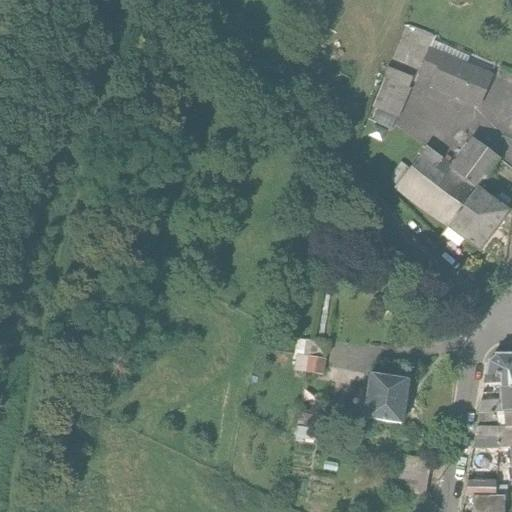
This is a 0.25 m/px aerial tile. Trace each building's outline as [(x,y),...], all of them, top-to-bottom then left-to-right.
[(289,33),(278,54),(297,67),(288,82),(286,84),(296,89),(306,72),(309,74),(321,80),(322,81),(326,74),(322,71),(323,70),(302,59),(301,58),(308,44),(289,33)] [(428,49),(416,77),(430,83),(427,90),(477,111),(492,77),(465,66),(468,59),(445,49),(431,43),(429,50),(428,49)] [(382,75),(385,69),(386,67),(373,62),(369,70),(382,75)] [(386,70),(385,69),(381,80),(383,81),(371,110),(376,113),(371,123),(389,131),(394,120),(397,121),(410,91),(407,90),(411,80),(386,70)] [(408,171),(395,188),(392,191),(398,196),(420,213),(445,231),(476,189),(477,191),(499,161),(470,141),(450,168),(440,161),(424,149),(408,171)] [(395,188),(408,171),(399,164),(386,181),(395,188)] [(476,189),(445,231),(478,256),(509,215),(477,191),(476,189)] [(295,341),(292,358),(295,358),(292,372),(321,378),(323,361),(322,361),(324,345),(304,342),(295,341)] [(491,410),(511,400),(511,355),(500,352),(486,365),(482,387),(491,410)] [(367,376),(359,421),(400,427),(407,382),(367,376)] [(498,430),(491,410),(487,401),(477,400),(472,436),(494,440),(494,448),(505,449),(504,448),(498,430)] [(511,400),(491,410),(498,430),(511,423),(511,400)] [(297,409),(292,439),(316,443),(321,413),(297,409)] [(511,423),(498,430),(504,448),(511,466),(511,465),(511,423)] [(396,457),(390,493),(424,498),(429,462),(396,457)] [(471,498),(471,503),(504,506),(504,499),(504,490),(493,489),(493,481),(472,480),(464,480),(464,486),(464,488),(464,496),(464,497),(471,498)] [(470,511),(503,511),(504,506),(471,503),(470,511)]
